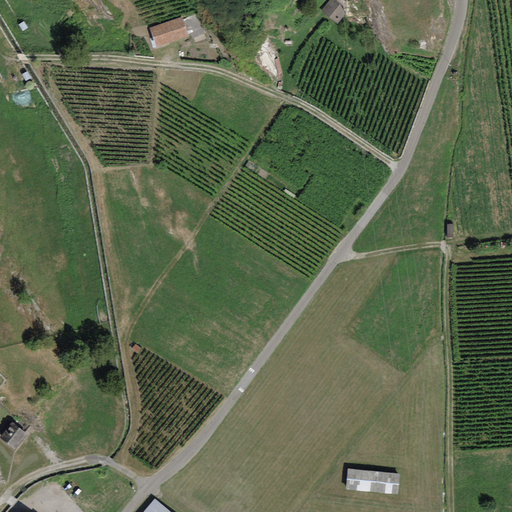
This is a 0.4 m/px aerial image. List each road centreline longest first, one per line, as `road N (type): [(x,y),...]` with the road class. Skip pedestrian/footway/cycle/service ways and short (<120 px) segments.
road 1 (unclassified): [(462,0),(400,170),(203,435),(127,511)]
road 2 (track): [(115,466),(134,421),(126,345),(136,314),(286,99)]
road 3 (track): [(400,170),(301,105),(222,71),(16,57)]
road 4 (track): [(341,253),(430,244),(447,251),(450,511)]
road 5 (track): [(299,511),(340,452),(434,339),(447,334)]
road 6 (track): [(185,511),(99,458),(39,472),(6,495)]
